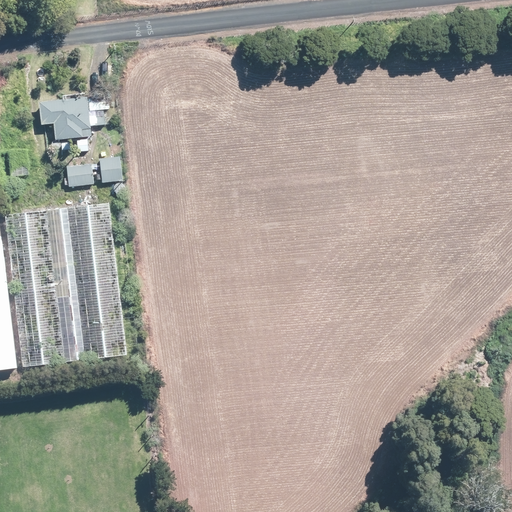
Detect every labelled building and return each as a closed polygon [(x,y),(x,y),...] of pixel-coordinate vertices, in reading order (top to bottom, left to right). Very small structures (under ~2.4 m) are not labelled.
[(86,99),(39,102),(40,126),(53,125),(54,141),(90,139),(89,128),(106,127),(105,107),(87,108),(86,99)] [(28,152),(9,152),(10,177),(29,176),(28,152)] [(120,158),(97,159),(99,183),(121,182),(120,158)] [(92,183),(90,163),(65,165),(67,186),(92,183)] [(26,356),(129,343),(111,197),(8,209),(26,356)] [(0,365),(21,363),(11,276),(0,277),(0,365)]
